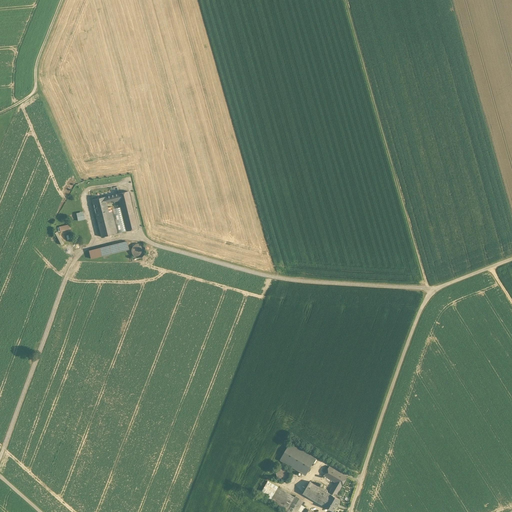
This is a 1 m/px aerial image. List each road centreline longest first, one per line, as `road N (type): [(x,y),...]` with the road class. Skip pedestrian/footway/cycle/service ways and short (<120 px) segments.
road 1 (track): [(95,245),(133,237),(274,277),(434,291)]
road 2 (unclassified): [(511,259),(442,286),(425,301),(354,511)]
road 3 (track): [(427,288),(345,0)]
road 4 (track): [(62,0),(43,49),(38,92),(0,114)]
